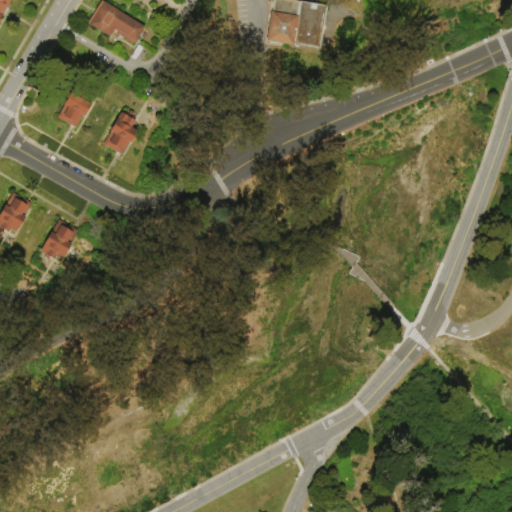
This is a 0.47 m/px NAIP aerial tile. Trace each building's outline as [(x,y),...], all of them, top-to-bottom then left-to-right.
[(0,0),(11,0),(0,19),(2,22),(0,24),(0,0)] [(265,41),(270,0),(285,0),(327,6),(320,50),(265,41)] [(102,1),(104,2),(104,1),(125,14),(124,15),(145,28),(134,45),(119,35),(118,36),(113,33),(110,37),(88,23),(102,1)] [(74,85),(90,94),(85,102),(91,105),(84,117),(82,116),(76,128),(57,118),(64,106),(63,106),(74,85)] [(119,112),(136,121),(132,129),(137,131),(130,144),(128,143),(121,156),(103,145),(110,132),(109,131),(119,112)] [(31,204),(24,217),(25,218),(18,231),(17,230),(15,233),(9,230),(7,233),(4,231),(3,233),(0,231),(0,212),(4,205),(6,206),(12,194),(31,204)] [(59,221),(77,232),(70,244),(71,245),(63,257),(62,256),(60,260),(56,257),(54,261),(49,258),(48,260),(44,258),(45,256),(40,252),(44,245),(43,245),(50,233),(51,233),(59,221)]
